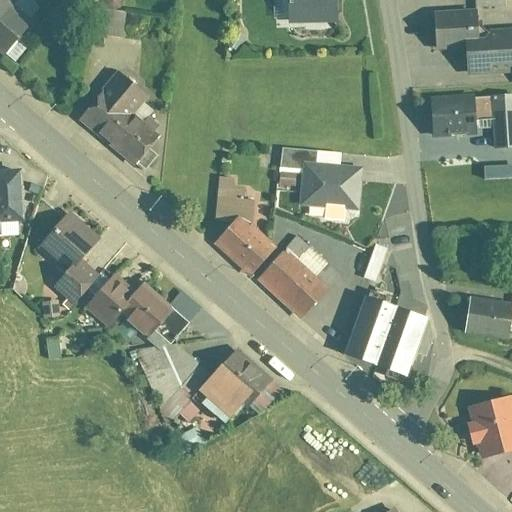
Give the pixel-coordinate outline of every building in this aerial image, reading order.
[(0,0),(0,53),(2,55),(30,20),(1,0),(0,0)] [(289,0),(290,21),(338,20),(337,0),(289,0)] [(477,12),(435,15),(437,47),(468,45),(479,45),(478,34),(477,12)] [(511,32),(478,34),(479,45),(468,45),(468,49),(464,53),(465,63),(469,67),(469,71),(511,68),(511,32)] [(79,122),(133,164),(155,138),(132,119),(147,101),(117,76),(79,122)] [(511,95),(474,98),(475,120),(494,119),(495,148),(511,147),(511,95)] [(474,98),(432,100),(434,135),(476,132),(475,120),(474,98)] [(300,206),(359,213),(362,171),(305,166),(300,206)] [(0,221),(21,221),(19,174),(0,174),(0,221)] [(249,274),(274,248),(242,221),(217,246),(249,274)] [(78,265),(96,248),(65,222),(37,253),(66,277),(78,265)] [(300,318),(325,292),(284,256),(257,281),(300,318)] [(96,281),(78,265),(54,292),(71,308),(96,281)] [(118,315),(132,300),(111,281),(86,308),(107,327),(118,315)] [(149,343),(174,315),(143,287),(132,300),(118,315),(149,343)] [(349,352),(405,373),(424,321),(368,300),(349,352)] [(462,333),(507,340),(511,310),(467,303),(462,333)] [(231,423),(266,385),(235,358),(200,397),(231,423)] [(466,411),(476,458),(511,449),(511,399),(511,400),(466,411)]
